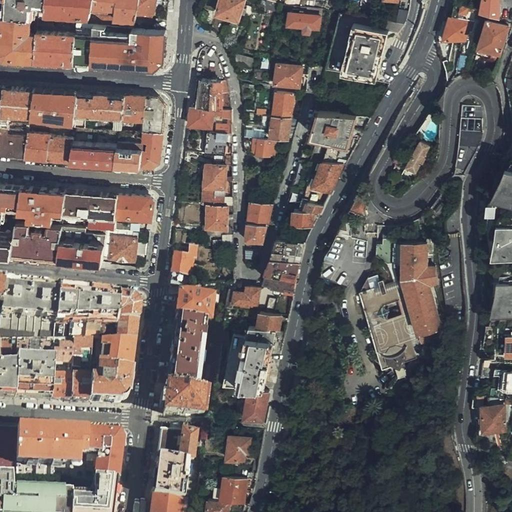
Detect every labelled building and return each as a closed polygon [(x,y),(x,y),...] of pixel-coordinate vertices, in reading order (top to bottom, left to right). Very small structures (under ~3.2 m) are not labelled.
[(4,0),(3,15),(30,17),(31,3),(46,4),(46,0),(4,0)] [(93,0),(46,0),(46,4),(46,12),(69,13),(91,15),(91,11),(92,7),(93,0)] [(134,20),(136,14),(139,0),(93,0),(92,7),(109,8),(116,9),(115,18),(134,20)] [(152,22),(154,0),(139,0),(136,14),(144,15),(144,21),(152,22)] [(244,5),(245,0),(221,0),(218,12),(240,19),(242,12),(246,13),(247,7),(244,5)] [(483,12),(500,17),(499,0),(483,0),(481,11),(483,12)] [(311,7),(291,3),(289,23),(306,25),(305,31),(311,32),(312,26),(321,27),(323,9),(311,7)] [(19,57),(35,58),(36,32),(30,32),(30,17),(3,15),(1,51),(5,56),(19,57)] [(501,48),(509,22),(488,17),(481,43),(501,48)] [(467,41),(472,23),(452,18),(451,18),(447,32),(445,39),(467,41)] [(77,33),(75,61),(83,61),(92,62),(95,23),(78,21),(77,33)] [(165,25),(137,23),(137,27),(95,23),(92,62),(153,64),(160,64),(170,55),(172,26),(165,25)] [(386,29),(357,23),(345,72),(377,79),(380,67),(383,57),(389,30),(386,29)] [(36,32),(35,58),(55,59),(75,61),(77,33),(37,30),(36,32)] [(444,59),(444,62),(450,59),(454,43),(440,42),(439,44),(444,59)] [(252,56),(235,50),(236,60),(252,66),(252,56)] [(486,72),(490,58),(477,54),(474,68),(486,72)] [(302,85),(303,73),(304,66),(279,62),(277,82),(302,85)] [(201,85),(202,79),(196,78),(194,105),(199,106),(199,101),(200,92),(201,85)] [(230,93),(230,92),(221,90),(220,80),(202,79),(201,85),(200,92),(199,101),(199,106),(232,109),(230,93)] [(2,106),(1,114),(6,114),(12,111),(33,113),(37,87),(22,86),(5,85),(2,106)] [(77,116),(80,90),(58,89),(37,87),(33,113),(54,115),(77,116)] [(124,118),(127,94),(104,92),(80,90),(77,116),(75,126),(87,127),(88,114),(116,116),(114,130),(119,130),(122,129),(124,118)] [(274,115),(292,117),(295,92),(277,90),(274,115)] [(146,103),(147,95),(136,94),(127,94),(124,118),(144,120),(146,103)] [(155,132),(162,133),(164,122),(166,107),(162,101),(158,96),(147,95),(146,103),(144,120),(143,131),(146,132),(155,132)] [(194,105),(191,105),(190,115),(189,124),(212,127),(214,113),(217,113),(218,114),(223,115),(223,116),(232,118),(233,112),(232,109),(199,106),(194,105)] [(461,136),(458,169),(467,170),(477,154),(481,143),(483,136),(484,128),(484,124),(483,107),(464,105),(461,136)] [(320,109),(316,108),(309,130),(314,132),(320,109)] [(354,130),(359,115),(320,109),(314,132),(313,134),(350,144),(354,130)] [(6,114),(0,144),(0,151),(12,153),(27,154),(31,132),(33,113),(12,111),(6,114)] [(289,138),(291,124),(292,117),(274,115),(271,136),(289,138)] [(291,124),(297,126),(300,118),(292,117),(291,124)] [(244,124),(245,136),(255,138),(256,126),(244,124)] [(72,153),(71,159),(96,161),(120,163),(119,130),(114,130),(87,127),(75,126),(74,136),(72,153)] [(119,130),(120,163),(130,164),(141,165),(144,149),(144,144),(144,139),(146,132),(143,131),(122,129),(119,130)] [(228,132),(208,130),(205,152),(226,154),(228,132)] [(31,132),(27,154),(37,155),(48,157),(52,135),(52,132),(31,132)] [(144,149),(141,165),(154,166),(159,160),(161,149),(162,133),(155,132),(146,132),(144,139),(144,149)] [(52,135),(48,157),(60,158),(71,159),(72,153),(74,136),(52,135)] [(245,136),(245,151),(256,151),(258,138),(255,138),(245,136)] [(270,154),(272,139),(260,138),(258,153),(270,154)] [(431,144),(422,138),(416,148),(412,154),(406,164),(407,169),(410,171),(415,169),(420,160),(424,163),(428,157),(424,154),(431,144)] [(412,154),(416,148),(410,145),(407,151),(412,154)] [(315,184),(333,191),(340,177),(348,163),(324,160),(315,184)] [(207,163),(203,202),(208,202),(223,204),(226,164),(207,163)] [(407,169),(406,164),(402,171),(414,178),(416,175),(410,171),(407,169)] [(511,202),(511,168),(508,167),(504,178),(507,180),(502,193),(511,196),(511,199),(511,202)] [(0,217),(18,219),(23,184),(0,182),(0,217)] [(23,184),(18,219),(63,224),(67,188),(46,186),(23,184)] [(67,188),(63,224),(108,228),(115,228),(115,222),(116,215),(119,193),(94,190),(67,188)] [(366,213),(368,212),(366,207),(370,195),(360,191),(352,207),(366,213)] [(134,194),(119,193),(116,215),(152,218),(154,201),(148,195),(134,194)] [(249,221),(268,224),(272,203),(253,199),(249,221)] [(316,210),(322,211),(323,210),(326,204),(309,200),(306,209),(316,210)] [(227,228),(229,205),(223,204),(208,202),(208,226),(227,228)] [(315,214),(316,210),(306,209),(295,207),(293,221),(314,225),(315,214)] [(0,251),(12,253),(18,219),(0,217),(0,251)] [(18,219),(12,253),(59,258),(63,224),(18,219)] [(264,243),(268,224),(249,221),(246,240),(264,243)] [(511,255),(511,223),(498,221),(493,253),(511,255)] [(63,224),(59,258),(82,260),(104,262),(107,234),(108,228),(63,224)] [(108,228),(107,234),(114,235),(132,236),(132,230),(130,229),(115,228),(108,228)] [(224,234),(224,250),(235,251),(234,235),(224,234)] [(132,236),(114,235),(112,256),(134,258),(137,237),(132,236)] [(304,252),(307,240),(278,235),(272,255),(303,260),(304,256),(304,252)] [(438,279),(437,264),(428,265),(428,241),(395,241),(394,264),(403,265),(402,276),(422,340),(448,333),(445,323),(442,324),(430,281),(438,279)] [(178,289),(180,288),(190,287),(191,272),(187,271),(188,256),(173,254),(169,284),(169,287),(171,288),(173,289),(178,289)] [(299,274),(303,260),(272,255),(266,275),(265,279),(296,288),(299,274)] [(368,274),(369,277),(369,280),(379,277),(377,271),(368,274)] [(364,278),(360,287),(368,312),(374,311),(379,309),(380,313),(375,314),(369,316),(372,327),(374,333),(379,351),(384,366),(392,364),(394,365),(398,358),(405,362),(406,360),(416,357),(411,340),(404,316),(403,311),(389,316),(388,313),(389,310),(388,306),(385,305),(384,302),(398,297),(393,279),(385,281),(383,276),(379,277),(369,280),(369,277),(364,278)] [(511,313),(511,279),(498,278),(497,289),(492,312),(511,313)] [(0,340),(15,340),(53,338),(58,287),(2,282),(0,301),(0,340)] [(234,302),(259,306),(262,288),(248,286),(247,291),(236,290),(234,302)] [(120,293),(58,287),(53,338),(72,338),(92,338),(102,338),(115,338),(117,318),(120,293)] [(237,287),(230,287),(228,305),(233,306),(234,302),(236,290),(237,287)] [(191,292),(179,293),(177,317),(210,322),(214,296),(191,292)] [(130,294),(120,293),(117,318),(138,318),(139,311),(140,304),(130,294)] [(268,312),(276,314),(278,299),(270,298),(268,312)] [(282,319),(283,315),(276,314),(268,312),(262,311),(259,326),(278,329),(280,329),(282,319)] [(207,390),(215,391),(225,324),(210,322),(177,317),(167,384),(207,390)] [(138,318),(117,318),(115,338),(136,337),(137,330),(138,318)] [(233,381),(232,385),(252,387),(268,389),(269,385),(270,378),(271,371),(272,365),(278,329),(259,326),(241,323),(239,337),(233,381)] [(98,366),(132,371),(136,337),(115,338),(102,338),(98,366)] [(15,340),(14,398),(20,398),(29,399),(33,399),(42,399),(51,400),(52,376),(53,346),(53,338),(15,340)] [(72,338),(53,338),(53,346),(72,346),(72,338)] [(72,349),(92,348),(92,338),(72,338),(72,346),(72,349)] [(0,397),(8,398),(14,398),(15,340),(0,340),(0,397)] [(483,346),(481,346),(479,356),(485,357),(490,357),(491,346),(483,346)] [(82,355),(72,354),(71,366),(81,366),(82,355)] [(398,358),(394,365),(398,378),(408,375),(405,362),(398,358)] [(511,387),(511,367),(495,365),(494,372),(500,374),(499,387),(511,387)] [(89,378),(88,401),(113,402),(119,403),(129,393),(132,371),(98,366),(98,372),(97,379),(91,379),(91,378),(89,378)] [(52,376),(51,400),(56,400),(60,400),(65,400),(70,400),(71,377),(52,376)] [(71,377),(70,400),(79,401),(88,401),(89,378),(71,377)] [(165,405),(164,412),(204,415),(207,390),(167,384),(167,390),(166,398),(165,405)] [(270,397),(271,389),(268,389),(252,387),(247,416),(266,417),(268,404),(270,397)] [(483,393),(473,392),(476,403),(480,404),(483,403),(483,393)] [(483,403),(480,404),(482,428),(506,427),(505,402),(483,403)] [(159,453),(158,456),(178,459),(193,461),(197,432),(182,430),(183,424),(167,423),(163,423),(161,433),(160,442),(159,453)] [(0,475),(15,476),(17,428),(0,427),(0,475)] [(15,476),(50,478),(51,453),(52,429),(38,429),(23,428),(17,428),(15,476)] [(87,455),(87,431),(62,430),(52,429),(51,453),(87,455)] [(96,479),(117,480),(118,473),(119,463),(120,457),(122,440),(119,432),(97,431),(94,431),(87,431),(87,455),(97,455),(96,479)] [(251,448),(252,437),(233,434),(230,457),(249,460),(251,448)] [(200,482),(202,470),(203,463),(193,461),(178,459),(158,456),(156,473),(155,482),(154,489),(153,496),(197,502),(198,495),(200,482)] [(249,477),(227,474),(225,486),(247,489),(247,487),(249,477)] [(15,476),(0,475),(0,511),(70,511),(71,497),(71,489),(15,486),(15,476)] [(71,497),(70,511),(115,511),(117,480),(96,479),(96,498),(71,497)] [(247,489),(225,486),(223,498),(231,499),(245,501),(247,492),(247,489)] [(150,511),(195,511),(197,502),(153,496),(152,500),(151,507),(150,511)]
